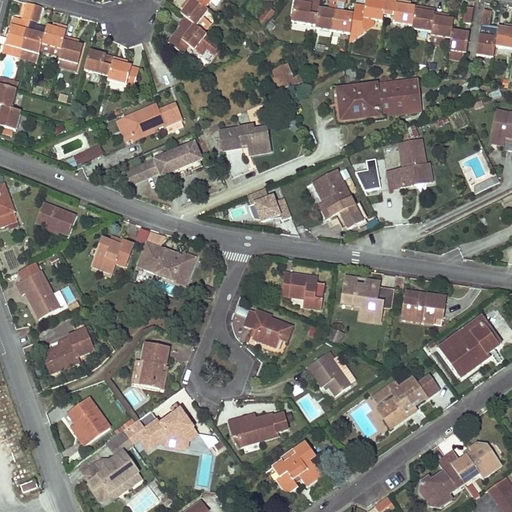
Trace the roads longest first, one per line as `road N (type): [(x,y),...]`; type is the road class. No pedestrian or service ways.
road 1 (residential): [(245,241),(511,281)]
road 2 (residential): [(322,511),(511,377)]
road 3 (residential): [(0,329),(72,511)]
road 4 (residential): [(0,156),(174,223)]
road 5 (residential): [(174,223),(186,206),(325,148)]
road 6 (residential): [(217,314),(194,377),(211,391),(235,389),(246,362),(226,341)]
